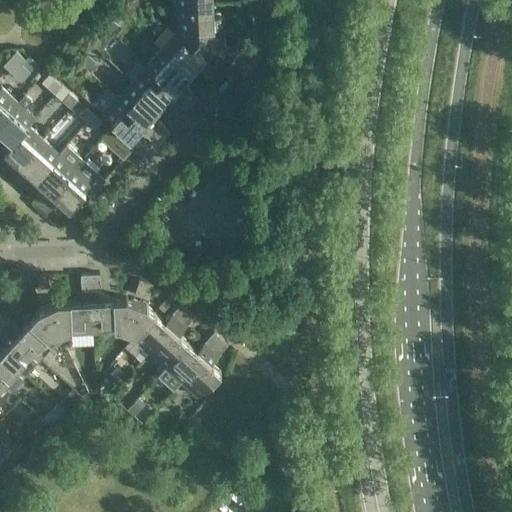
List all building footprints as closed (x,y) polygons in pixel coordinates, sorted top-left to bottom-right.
[(213,2),(176,4),(177,28),(177,29),(204,38),(208,25),(224,24),(223,13),(213,14),(213,2)] [(177,29),(160,47),(188,72),(196,63),(204,70),(211,62),(199,51),(204,38),(177,29)] [(218,54),(225,45),(225,35),(214,35),(210,47),(218,54)] [(188,72),(160,47),(146,63),(192,105),(199,97),(180,81),(188,72)] [(28,54),(21,62),(19,65),(25,71),(28,68),(29,69),(36,61),(28,54)] [(192,105),(146,63),(132,79),(159,104),(167,95),(186,112),(192,105)] [(55,92),(62,84),(53,76),(46,84),(55,92)] [(159,104),(132,79),(117,96),(163,137),(170,129),(151,113),(159,104)] [(62,99),(69,91),(62,84),(55,92),(62,99)] [(1,86),(0,86),(0,120),(18,101),(1,86)] [(117,96),(102,112),(130,137),(139,127),(157,144),(163,137),(117,96)] [(18,101),(0,120),(0,134),(2,132),(11,140),(3,148),(4,148),(34,115),(18,101)] [(87,121),(94,113),(85,105),(78,113),(87,121)] [(94,128),(101,120),(94,113),(87,121),(94,128)] [(34,115),(4,148),(13,157),(6,164),(13,171),(43,138),(27,124),(35,116),(34,115)] [(43,138),(13,171),(21,177),(27,169),(36,177),(59,152),(43,138)] [(132,147),(124,140),(117,148),(125,155),(132,147)] [(46,200),(83,158),(67,143),(59,152),(36,177),(45,186),(38,193),(46,200)] [(92,182),(89,179),(97,170),(83,158),(46,200),(53,206),(60,198),(69,207),(92,182)] [(100,297),(99,271),(80,272),(81,298),(57,299),(37,309),(29,318),(54,340),(70,332),(115,330),(132,336),(155,312),(146,303),(126,296),(100,297)] [(148,297),(153,282),(140,277),(135,292),(148,297)] [(41,300),(54,294),(47,279),(34,286),(41,300)] [(155,312),(132,336),(149,352),(188,308),(181,301),(165,320),(155,312)] [(188,308),(149,352),(166,366),(188,341),(179,333),(195,314),(188,308)] [(54,340),(29,318),(21,327),(2,311),(0,312),(0,321),(39,357),(54,340)] [(39,357),(0,321),(0,334),(8,342),(0,350),(25,373),(39,357)] [(188,341),(166,366),(182,380),(221,336),(214,330),(197,348),(188,341)] [(221,336),(182,380),(198,395),(221,370),(211,361),(228,342),(221,336)] [(25,373),(0,350),(0,379),(11,389),(25,373)] [(0,401),(11,389),(0,379),(0,401)] [(71,386),(77,392),(84,384),(78,379),(71,386)] [(42,419),(48,424),(53,418),(47,413),(42,419)]
